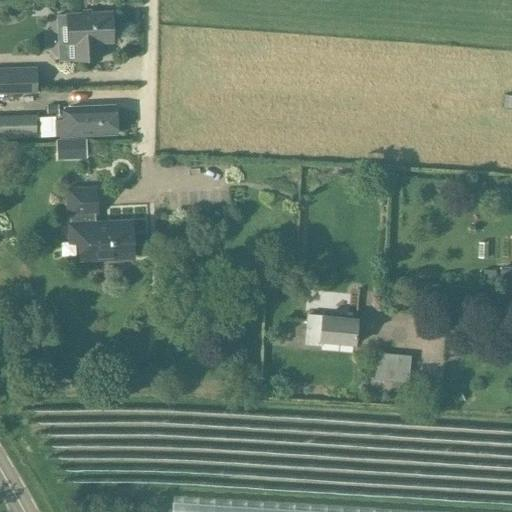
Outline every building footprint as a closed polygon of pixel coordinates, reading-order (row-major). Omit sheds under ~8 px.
[(113,42),(112,12),(67,14),(68,44),(75,44),(76,60),(100,59),(100,42),(113,42)] [(0,92),(36,92),(36,69),(0,69),(0,92)] [(503,107),(511,108),(511,95),(505,95),(503,107)] [(56,136),(117,133),(116,106),(69,108),(68,108),(69,119),(62,119),(62,120),(55,120),(56,136)] [(0,135),(36,135),(36,136),(56,136),(55,120),(55,118),(35,118),(35,116),(0,117),(0,135)] [(86,139),(57,140),(58,158),(86,157),(86,139)] [(70,216),(70,224),(69,224),(70,242),(79,242),(80,251),(81,260),(133,258),(131,221),(96,223),(95,215),(98,214),(97,186),(65,188),(67,216),(70,216)] [(321,345),(321,341),(355,344),(357,319),(307,315),(305,344),(321,345)] [(410,356),(376,353),(374,380),(408,383),(410,356)] [(127,377),(127,356),(107,356),(107,377),(112,377),(112,381),(123,381),(122,377),(127,377)]
